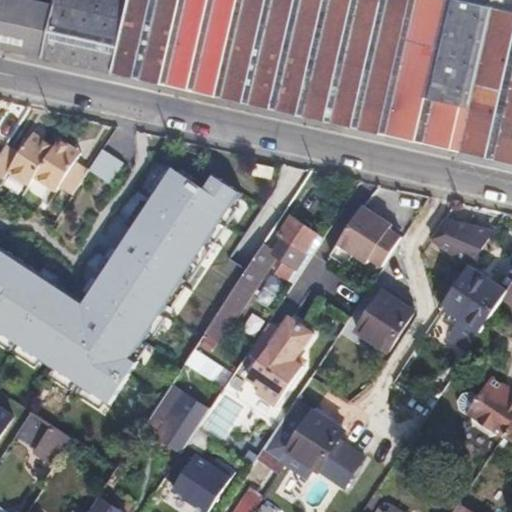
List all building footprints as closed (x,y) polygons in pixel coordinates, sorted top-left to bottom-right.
[(0,47),(28,54),(138,79),(239,101),(305,117),(422,142),(511,162),(511,0),(11,0),(0,16),(0,47)] [(2,0),(0,11),(0,16),(11,0),(2,0)] [(22,153),(9,144),(0,157),(0,174),(6,178),(11,170),(32,184),(34,180),(55,193),(58,189),(73,198),(89,172),(74,163),(79,155),(57,142),(52,150),(31,137),(22,153)] [(100,149),(90,172),(116,183),(126,160),(100,149)] [(137,363),(130,358),(238,191),(213,175),(204,188),(172,167),(84,303),(22,263),(0,248),(0,330),(111,402),(137,363)] [(368,203),(335,252),(351,263),(359,251),(372,260),(375,255),(388,264),(401,243),(407,234),(394,226),(397,222),(368,203)] [(294,245),(277,273),(288,281),(318,235),(310,230),(312,227),(300,219),(298,222),(291,217),(280,236),(294,245)] [(492,234),(444,221),(434,237),(473,263),(492,234)] [(265,245),(218,317),(234,328),(269,275),(265,272),(277,254),(265,245)] [(491,304),(503,285),(472,265),(465,276),(450,299),(444,307),(465,320),(458,331),(468,339),(491,304)] [(450,299),(465,276),(453,268),(438,291),(450,299)] [(511,274),(510,274),(503,285),(491,304),(511,318),(511,316),(511,274)] [(385,292),(359,331),(389,351),(415,311),(385,292)] [(256,341),(251,350),(262,357),(249,378),(262,386),(258,392),(278,405),(305,365),(296,359),(314,331),(289,315),(278,332),(267,325),(256,341)] [(240,387),(257,360),(249,355),(203,428),(226,442),(235,428),(247,435),(257,420),(235,406),(245,390),(240,387)] [(472,414),(496,378),(491,375),(468,411),(472,414)] [(472,414),(474,421),(491,434),(498,432),(503,435),(511,421),(511,393),(510,392),(502,387),(504,382),(496,378),(472,414)] [(511,389),(511,387),(504,382),(502,387),(510,392),(511,389)] [(183,452),(209,412),(211,410),(186,395),(159,436),(183,452)] [(0,452),(22,419),(0,404),(0,452)] [(313,410),(287,450),(321,471),(347,431),(313,410)] [(511,421),(503,435),(511,440),(511,421)] [(74,439),(53,425),(39,447),(60,461),(74,439)] [(166,489),(209,511),(219,511),(239,475),(188,448),(166,489)] [(265,449),(259,459),(279,473),(285,463),(265,449)] [(254,511),(259,505),(247,496),(236,511),(254,511)]
